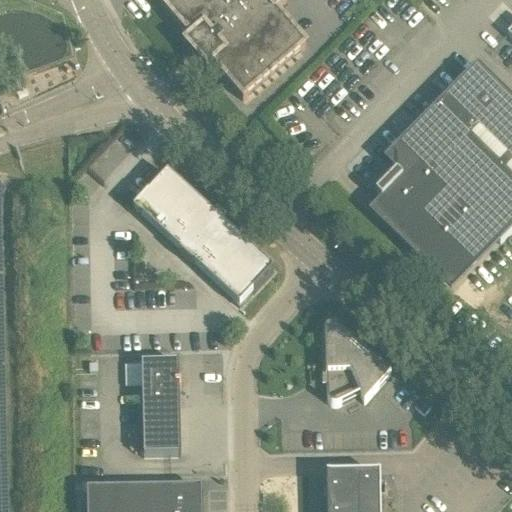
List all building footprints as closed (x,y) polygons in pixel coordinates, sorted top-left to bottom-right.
[(233,28),(208,0),(169,0),(160,7),(185,36),(186,35),(203,54),(233,28)] [(208,0),(233,28),(265,0),(208,0)] [(265,0),(233,28),(274,76),(305,49),(275,14),(287,4),(282,0),(265,0)] [(218,74),(243,103),(274,76),(233,28),(203,54),(219,74),(218,74)] [(396,176),(375,197),(381,203),(382,203),(450,271),(487,234),(500,247),(511,234),(511,102),(477,68),(417,129),(430,142),(396,176)] [(92,166),(105,178),(137,142),(123,130),(92,166)] [(261,263),(168,177),(135,213),(181,255),(180,257),(192,268),(193,267),(239,309),(253,295),(254,296),(274,274),(262,262),(261,263)] [(195,304),(194,289),(144,291),(145,306),(195,304)] [(391,377),(378,366),(338,330),(336,329),(334,328),(331,328),(329,329),(327,330),(326,332),(325,334),(324,337),(327,403),(328,406),(330,408),(331,409),(333,410),(335,410),(338,409),(361,398),(364,407),(365,407),(391,377)] [(142,367),(144,460),(181,459),(179,367),(142,367)] [(424,418),(431,410),(421,402),(415,409),(424,418)] [(327,511),(380,511),(380,478),(376,478),(376,479),(330,480),(330,479),(326,479),(327,497),(327,511)] [(201,511),(201,492),(87,495),(87,511),(201,511)]
